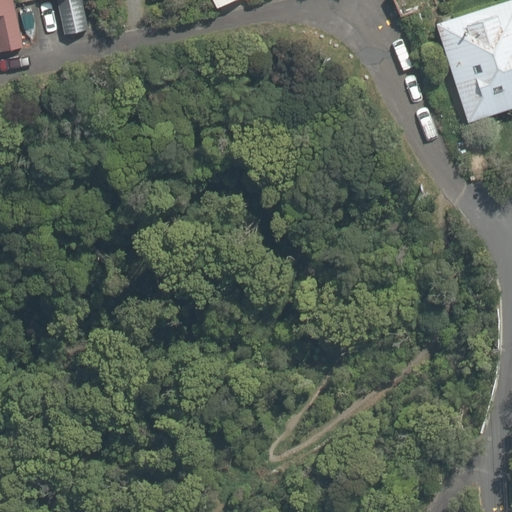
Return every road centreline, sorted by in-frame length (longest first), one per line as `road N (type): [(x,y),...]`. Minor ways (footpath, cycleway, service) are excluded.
road 1 (residential): [(348,0),(505,270),(510,343),(488,473),(493,511)]
road 2 (residential): [(7,68),(328,0)]
